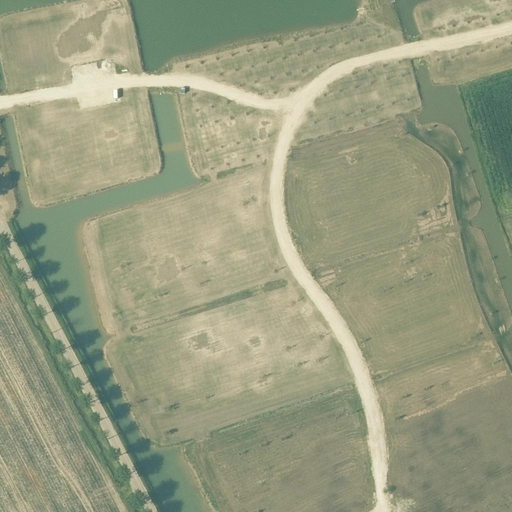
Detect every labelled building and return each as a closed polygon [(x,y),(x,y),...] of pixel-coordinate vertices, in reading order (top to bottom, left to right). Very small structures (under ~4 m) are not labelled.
[(90,14),(79,17),(82,26),(97,23),(106,54),(127,48),(113,3),(89,10),(90,14)] [(58,37),(52,38),(54,50),(60,49),(58,37)] [(25,63),(13,66),(16,83),(22,82),(23,84),(44,80),(40,61),(32,63),(32,60),(25,61),(25,63)] [(65,105),(23,113),(26,131),(68,123),(65,105)] [(113,140),(93,141),(94,156),(117,154),(117,158),(141,157),(139,126),(117,127),(117,136),(113,136),(113,140)] [(388,177),(328,191),(339,236),(400,223),(388,177)]
